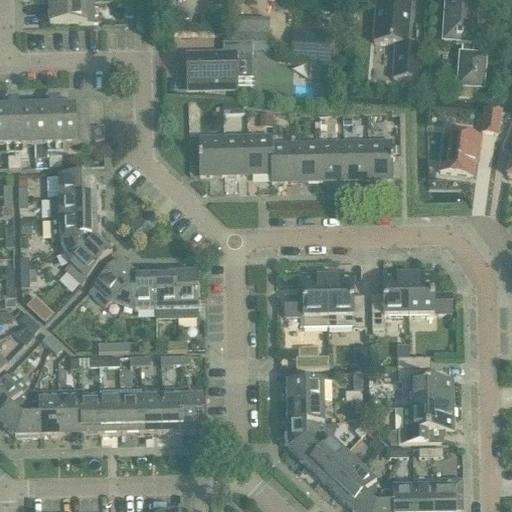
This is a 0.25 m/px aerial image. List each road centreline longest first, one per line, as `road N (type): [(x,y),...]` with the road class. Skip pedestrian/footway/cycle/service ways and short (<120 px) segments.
road 1 (residential): [(234,243),(454,238),(485,284),(491,511)]
road 2 (residential): [(234,243),(144,162),(141,60),(5,64)]
road 3 (residential): [(242,485),(234,243)]
road 4 (residential): [(9,491),(242,485)]
